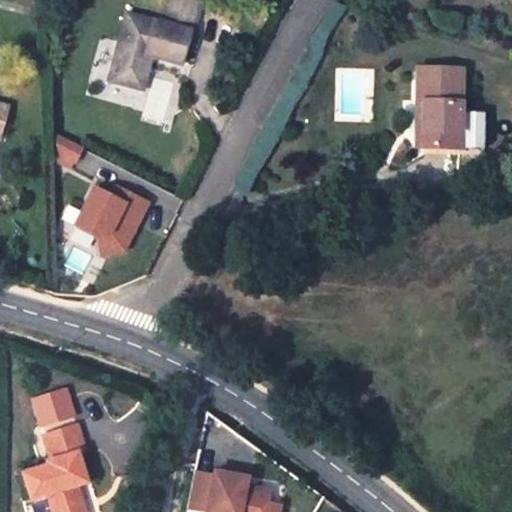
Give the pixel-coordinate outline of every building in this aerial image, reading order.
[(168,0),(162,24),(188,30),(196,0),(168,0)] [(118,44),(112,67),(108,80),(142,89),(151,56),(181,64),(191,31),(188,30),(162,24),(126,14),(118,44)] [(97,63),(112,67),(118,44),(102,40),(97,63)] [(461,71),(417,69),(416,101),(423,102),(421,147),(460,148),(461,71)] [(52,132),(52,151),(74,162),(82,147),(52,132)] [(95,188),(75,226),(97,237),(108,253),(130,241),(149,203),(117,186),(112,196),(95,188)] [(48,496),(52,511),(59,510),(59,511),(83,511),(76,487),(86,485),(77,454),(84,452),(76,427),(43,437),(52,466),(49,466),(51,471),(44,473),(42,468),(23,474),(31,502),(48,496)] [(228,470),(226,477),(238,479),(239,472),(228,470)] [(215,479),(196,475),(188,511),(194,511),(268,511),(272,494),(247,489),(249,482),(238,479),(226,477),(216,475),(215,479)]
